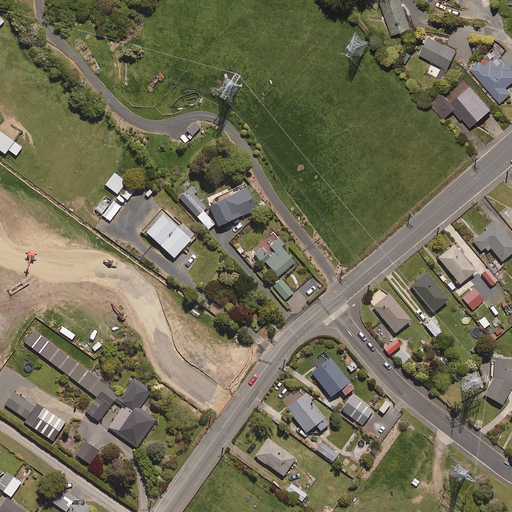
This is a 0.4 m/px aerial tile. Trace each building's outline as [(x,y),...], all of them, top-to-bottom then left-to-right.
[(408,27),(399,0),(378,0),(390,33),(408,27)] [(447,64),(454,48),(426,34),(417,53),(440,64),(435,80),(444,82),(450,65),(447,64)] [(496,63),(491,57),(482,64),(479,59),(469,68),(498,103),(510,92),(504,85),(511,78),(511,70),(502,58),(496,63)] [(489,108),(462,77),(450,88),(452,89),(444,96),(439,90),(427,101),(442,118),(452,110),(468,127),(489,108)] [(187,136),(190,139),(194,135),(193,134),(200,126),(194,121),(187,129),(190,132),(187,136)] [(22,146),(0,130),(0,149),(5,153),(8,149),(16,154),(22,146)] [(126,180),(114,171),(105,183),(117,193),(126,180)] [(253,195),(246,181),(224,192),(225,194),(208,203),(218,224),(241,212),(242,214),(257,207),(251,196),(253,195)] [(134,191),(127,185),(121,194),(127,199),(134,191)] [(196,190),(191,185),(179,196),(208,228),(215,222),(203,208),(206,206),(193,192),(196,190)] [(108,204),(102,199),(95,208),(101,213),(108,204)] [(121,205),(113,200),(102,215),(110,220),(121,205)] [(191,236),(194,232),(182,220),(178,224),(164,210),(146,229),(174,256),(192,237),(191,236)] [(511,251),(511,238),(496,220),(473,239),(481,250),(485,246),(488,249),(491,247),(502,260),(511,251)] [(255,252),(264,263),(266,260),(280,274),(296,261),(282,245),(285,242),(280,236),(270,244),(275,250),(270,255),(263,246),(255,252)] [(476,269),(454,242),(438,256),(460,282),(476,269)] [(498,279),(488,267),(482,272),(491,284),(498,279)] [(448,298),(426,271),(410,284),(432,311),(448,298)] [(293,291),(281,278),(273,285),(285,298),(293,291)] [(229,280),(227,287),(241,291),(243,284),(229,280)] [(484,299),(474,288),(463,298),(473,309),(484,299)] [(411,318),(390,292),(374,305),(395,331),(411,318)] [(490,323),(484,316),(479,320),(484,327),(490,323)] [(433,319),(426,325),(435,335),(442,330),(433,319)] [(120,396),(34,329),(25,341),(96,396),(86,410),(98,420),(114,399),(123,406),(107,427),(135,446),(156,419),(139,406),(151,390),(135,377),(120,396)] [(383,347),(389,354),(401,344),(396,337),(383,347)] [(409,356),(400,349),(394,356),(403,364),(409,356)] [(446,351),(439,358),(445,364),(452,357),(446,351)] [(354,386),(330,355),(311,370),(330,395),(340,387),(345,393),(354,386)] [(511,385),(511,356),(494,358),(494,361),(489,361),(490,376),(494,376),(484,393),(502,403),(511,385)] [(329,422),(306,390),(286,405),(305,430),(315,423),(320,429),(329,422)] [(35,406),(13,391),(5,404),(27,418),(25,421),(52,439),(65,420),(37,402),(35,406)] [(373,409),(353,394),(342,409),(362,424),(373,409)] [(296,456),(267,437),(255,455),(284,474),(296,456)] [(338,454),(320,438),(313,446),(331,461),(338,454)] [(99,449),(85,440),(76,453),(90,463),(99,449)] [(0,487),(3,490),(13,476),(7,471),(0,480),(0,487)] [(13,476),(3,490),(11,495),(21,481),(13,476)] [(307,492),(291,482),(286,490),(302,500),(307,492)] [(55,483),(45,496),(66,510),(75,497),(55,483)] [(27,511),(6,497),(0,505),(0,510),(1,511),(27,511)] [(84,505),(85,501),(77,501),(76,504),(71,503),(69,511),(88,511),(89,505),(84,505)]
